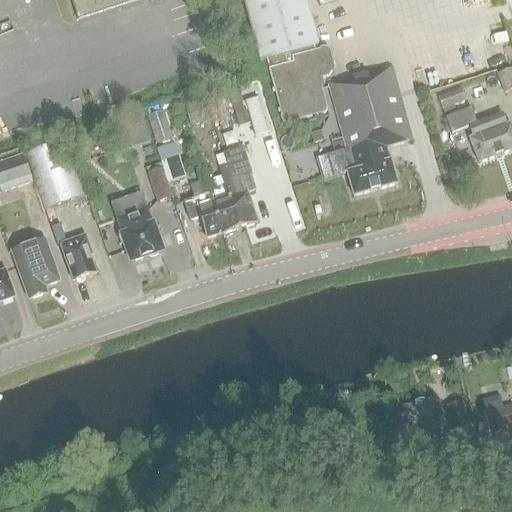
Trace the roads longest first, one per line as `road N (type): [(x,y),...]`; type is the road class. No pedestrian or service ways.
road 1 (secondary): [(0,362),(322,260),(511,216)]
road 2 (track): [(311,441),(211,450),(16,511)]
road 3 (unknown): [(0,97),(161,46)]
road 4 (unknown): [(0,43),(119,8)]
